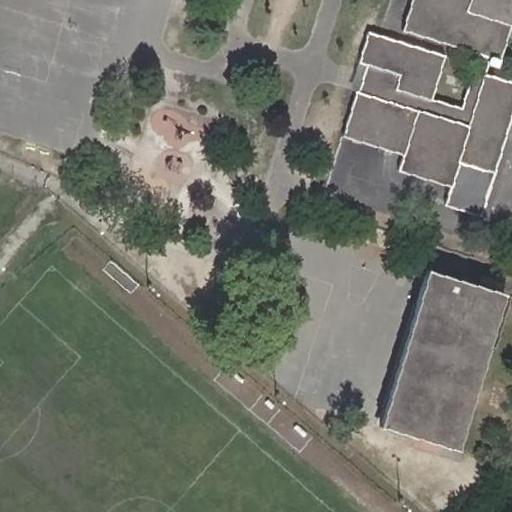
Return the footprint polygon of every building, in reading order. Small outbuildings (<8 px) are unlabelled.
[(480,217),(511,113),(511,84),(484,76),(487,65),(494,67),(497,60),(500,61),(509,26),(511,27),(511,0),(413,0),(404,31),(478,55),(461,109),(431,100),(444,58),(368,34),(359,64),(367,66),(358,93),(355,92),(343,137),(403,157),(401,164),(453,181),(451,189),(446,205),(480,217)] [(511,113),(480,217),(488,220),(511,144),(511,113)] [(453,181),(401,164),(399,172),(451,189),(453,181)] [(511,241),(499,237),(496,248),(511,252),(511,241)] [(460,321),(423,441),(457,451),(505,296),(427,271),(416,307),(460,321)] [(380,427),(423,441),(460,321),(416,307),(380,427)]
